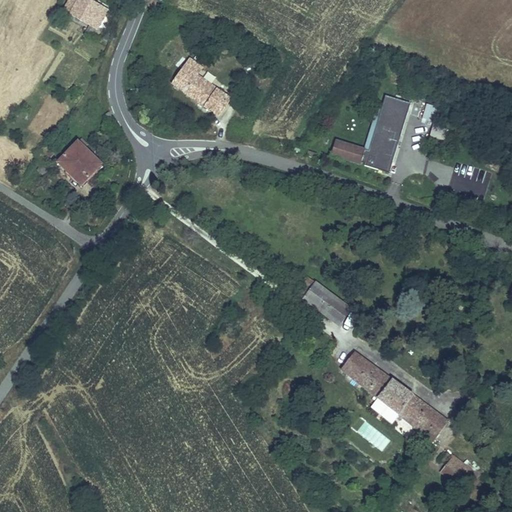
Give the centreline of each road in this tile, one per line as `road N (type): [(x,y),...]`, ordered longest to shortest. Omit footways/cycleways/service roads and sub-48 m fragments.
road 1 (tertiary): [(151,158),(193,149),(249,153),(511,246)]
road 2 (tertiary): [(0,393),(98,249)]
road 3 (tertiary): [(142,0),(115,75),(123,118),(151,158)]
road 4 (unknown): [(143,181),(272,281)]
